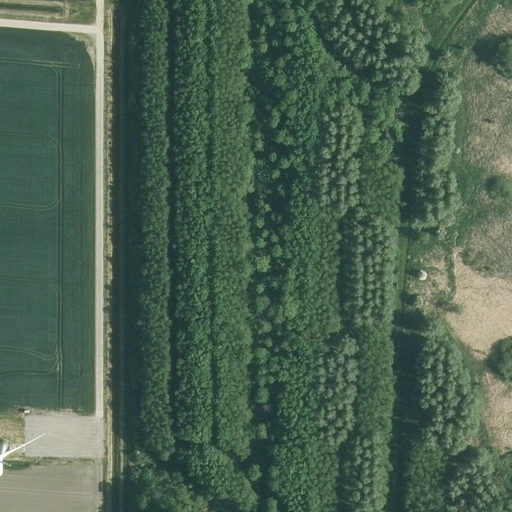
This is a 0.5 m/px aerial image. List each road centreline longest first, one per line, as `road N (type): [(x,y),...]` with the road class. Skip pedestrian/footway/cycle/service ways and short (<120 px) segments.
road 1 (track): [(394,511),(416,162),(439,48),(469,0)]
road 2 (track): [(125,0),(117,511)]
